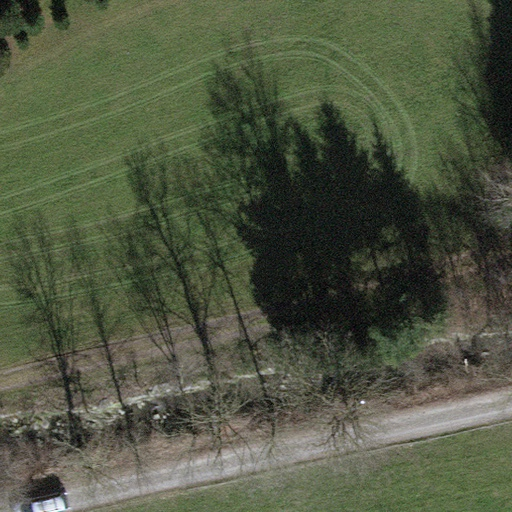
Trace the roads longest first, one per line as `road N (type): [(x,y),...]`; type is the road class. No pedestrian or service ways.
road 1 (track): [(511,408),(38,511)]
road 2 (unknown): [(0,382),(444,267)]
